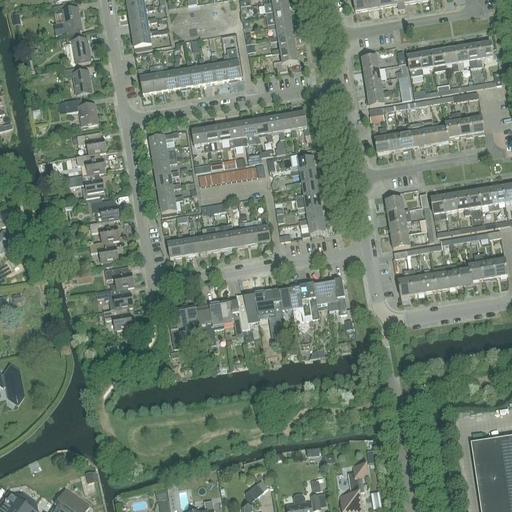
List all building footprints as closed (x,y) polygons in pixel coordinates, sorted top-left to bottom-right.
[(152,0),(130,0),(126,1),(128,13),(145,10),(144,2),(152,1),(152,0)] [(352,0),(355,14),(367,12),(365,0),(352,0)] [(377,0),(365,0),(367,12),(379,10),(377,0)] [(377,0),(379,10),(392,8),(390,0),(377,0)] [(287,2),(264,6),(266,18),(289,14),(287,2)] [(66,32),(83,30),(80,12),(71,13),(70,7),(54,10),(55,16),(63,15),(66,32)] [(154,9),(145,10),(128,13),(130,25),(147,22),(146,15),(154,13),(154,9)] [(289,14),(266,18),(268,31),(275,29),(291,27),(289,14)] [(155,21),(147,22),(130,25),(132,38),(149,35),(148,27),(156,26),(155,21)] [(291,27),(275,29),(276,31),(277,39),(269,40),(270,43),(278,42),(293,39),(291,27)] [(158,33),(149,35),(132,38),(134,51),(151,48),(150,39),(158,38),(158,33)] [(66,40),(66,41),(60,42),(61,48),(67,47),(72,46),(75,64),(92,61),(89,43),(84,43),(83,37),(66,40)] [(293,39),(278,42),(279,51),(271,53),(272,55),(280,54),(295,52),(293,39)] [(478,47),(481,61),(493,59),(490,45),(478,47)] [(482,69),(481,61),(478,47),(466,49),(469,63),(470,71),(482,69)] [(462,64),(469,63),(466,49),(454,51),(458,73),(464,72),(462,64)] [(224,67),(227,84),(241,82),(236,51),(227,52),(228,57),(223,58),(224,67)] [(443,53),(445,67),(452,66),(453,74),(458,73),(454,51),(443,53)] [(297,64),(295,52),(280,54),(280,56),(281,64),(273,65),(275,75),(287,74),(285,66),(297,64)] [(431,55),(433,69),(434,74),(446,72),(445,67),(443,53),(431,55)] [(401,68),(406,67),(404,55),(397,56),(399,68),(401,68)] [(421,71),(433,69),(431,55),(419,57),(421,71)] [(422,77),(421,71),(419,57),(407,59),(410,79),(422,77)] [(363,74),(378,71),(376,59),(361,62),(363,74)] [(227,84),(224,67),(217,68),(215,60),(211,60),(212,68),(215,86),(227,84)] [(215,86),(212,68),(204,70),(203,61),(199,62),(200,70),(203,88),(215,86)] [(203,88),(200,70),(192,71),(191,63),(187,64),(188,72),(191,90),(203,88)] [(174,66),(176,74),(178,92),(191,90),(188,72),(180,74),(179,65),(174,66)] [(178,92),(176,74),(168,75),(166,67),(162,68),(163,76),(166,94),(178,92)] [(166,94),(163,76),(155,78),(154,69),(150,70),(151,78),(154,96),(166,94)] [(76,96),(93,93),(90,75),(81,77),(80,70),(64,73),(65,80),(73,78),(76,96)] [(142,98),(154,96),(151,78),(143,79),(142,71),(137,72),(139,81),(140,81),(142,98)] [(363,74),(365,86),(380,83),(378,71),(363,74)] [(495,84),(496,89),(502,88),(500,76),(494,76),(495,84)] [(380,83),(365,86),(367,97),(382,95),(380,83)] [(382,95),(367,97),(368,103),(366,104),(366,107),(369,108),(369,109),(384,107),(383,100),(390,99),(389,94),(382,95)] [(465,97),(466,101),(466,103),(478,101),(477,95),(465,97)] [(466,103),(466,101),(465,97),(453,99),(454,103),(454,105),(466,103)] [(95,114),(96,113),(95,107),(81,109),(80,102),(64,105),(66,116),(78,114),(81,130),(97,127),(95,114)] [(471,136),(472,136),(469,121),(462,122),(461,114),(456,115),(457,123),(460,138),(465,137),(465,139),(466,140),(471,139),(472,139),(471,136)] [(304,115),(291,117),(294,132),(296,132),(304,130),(305,138),(309,138),(308,129),(307,129),(304,115)] [(453,124),(445,125),(446,129),(447,140),(448,140),(459,138),(459,141),(460,141),(460,138),(457,123),(456,115),(452,116),(451,116),(453,124)] [(291,117),(279,119),(282,134),(283,134),(291,132),(292,140),(297,140),(296,132),(294,132),(291,117)] [(279,119),(267,121),(269,136),(271,136),(279,134),(280,143),(285,142),(283,134),(282,134),(279,119)] [(469,121),(472,136),(476,136),(476,137),(478,138),(483,137),(484,137),(481,119),(469,121)] [(267,121),(254,123),(257,138),(259,138),(266,136),(268,145),(272,144),(271,136),(269,136),(267,121)] [(254,123),(242,125),(244,140),(246,140),(254,139),(255,147),(260,146),(259,138),(257,138),(254,123)] [(240,125),(229,127),(232,142),(234,142),(235,150),(243,149),(247,148),(246,140),(244,140),(242,125),(240,125)] [(439,125),(433,126),(437,146),(449,144),(448,140),(447,140),(446,129),(440,130),(439,125)] [(422,133),(425,148),(437,146),(433,126),(428,127),(429,132),(422,133)] [(229,127),(217,129),(219,144),(221,144),(229,142),(230,151),(235,150),(234,142),(232,142),(229,127)] [(217,129),(204,131),(207,146),(209,146),(214,145),(214,149),(216,150),(216,153),(217,153),(219,153),(219,152),(223,152),(221,144),(219,144),(217,129)] [(410,129),(398,131),(398,133),(398,137),(401,152),(413,150),(410,135),(410,129)] [(204,131),(192,133),(192,135),(194,148),(204,146),(206,155),(210,154),(209,146),(207,146),(204,131)] [(386,139),(387,139),(386,131),(380,132),(381,140),(374,141),(377,156),(389,154),(386,139)] [(398,133),(386,135),(387,139),(386,139),(389,154),(401,152),(398,137),(398,133)] [(425,148),(422,133),(410,135),(413,150),(425,148)] [(99,155),(105,154),(103,140),(101,141),(100,135),(76,139),(78,148),(86,146),(88,157),(99,155)] [(164,139),(149,142),(151,154),(167,152),(166,150),(174,149),(173,141),(172,136),(164,138),(164,139)] [(167,152),(151,154),(153,167),(169,164),(168,162),(177,161),(175,153),(174,149),(166,150),(167,152)] [(300,172),(292,173),(292,178),(301,176),(300,175),(316,172),(313,154),(298,156),(299,162),(298,162),(300,172)] [(85,167),(87,177),(98,176),(104,175),(102,161),(100,161),(99,155),(88,157),(76,159),(77,168),(85,167)] [(169,164),(153,167),(156,179),(171,177),(170,175),(169,167),(177,165),(177,161),(168,162),(169,164)] [(265,180),(263,168),(256,169),(258,181),(265,180)] [(302,184),(294,186),(294,190),(303,189),(302,187),(318,185),(316,172),(300,175),(301,176),(302,184)] [(171,177),(156,179),(158,191),(173,189),(173,187),(171,179),(179,178),(179,173),(170,175),(171,177)] [(99,182),(98,176),(87,177),(68,181),(69,190),(85,187),(86,190),(82,191),(84,202),(100,199),(99,196),(104,195),(101,181),(99,182)] [(304,197),(296,198),(297,203),(305,202),(304,200),(320,197),(318,185),(302,187),(303,189),(304,197)] [(173,189),(158,191),(160,204),(175,201),(175,199),(173,192),(181,190),(181,186),(173,187),(173,189)] [(511,186),(501,189),(504,205),(511,204),(511,186)] [(501,189),(490,190),(493,213),(499,213),(498,207),(504,205),(501,189)] [(488,214),(493,213),(490,190),(478,192),(481,209),(487,208),(488,214)] [(469,211),(481,209),(478,192),(466,194),(469,211)] [(470,217),(469,211),(466,194),(454,196),(457,213),(464,212),(465,218),(470,217)] [(454,196),(442,198),(445,215),(457,213),(454,196)] [(305,202),(297,203),(298,211),(298,215),(307,214),(306,212),(322,209),(320,197),(304,200),(305,202)] [(424,210),(428,209),(426,197),(420,198),(422,210),(424,210)] [(175,201),(160,204),(162,216),(177,214),(175,204),(183,203),(183,198),(175,199),(175,201)] [(442,198),(431,200),(433,217),(441,216),(442,222),(446,222),(442,198)] [(387,215),(404,213),(402,201),(385,204),(387,215)] [(113,223),(119,222),(117,208),(114,208),(113,202),(90,206),(91,215),(100,214),(102,225),(113,223)] [(308,222),(300,223),(301,228),(309,227),(308,224),(324,222),(322,209),(306,212),(307,214),(308,222)] [(389,227),(406,224),(411,224),(409,212),(404,213),(387,215),(389,227)] [(309,227),(301,228),(302,236),(302,240),(311,239),(311,237),(326,235),(324,222),(308,224),(309,227)] [(100,234),(101,245),(112,243),(112,244),(118,243),(116,229),(114,229),(113,223),(102,225),(89,227),(91,236),(100,234)] [(257,223),(252,224),(253,232),(255,231),(258,247),(270,245),(268,229),(258,231),(257,223)] [(408,236),(406,224),(389,227),(391,239),(408,236)] [(244,225),(239,226),(241,234),(243,234),(245,249),(258,247),(255,231),(253,232),(245,233),(244,225)] [(232,227),(227,228),(228,236),(230,236),(233,251),(245,249),(243,234),(241,234),(233,235),(232,227)] [(219,229),(214,230),(216,238),(218,237),(220,253),(233,251),(230,236),(228,236),(227,228),(219,229)] [(207,231),(202,232),(203,240),(205,239),(208,255),(220,253),(218,237),(216,238),(214,230),(213,230),(207,231)] [(0,254),(2,255),(14,240),(4,232),(0,236),(0,254)] [(194,233),(190,234),(191,242),(193,242),(195,257),(208,255),(205,239),(203,240),(195,241),(194,233)] [(488,235),(489,240),(489,242),(501,240),(499,233),(488,235)] [(182,235),(177,236),(179,244),(180,243),(183,259),(195,257),(193,242),(191,242),(183,243),(182,235)] [(410,248),(408,236),(391,239),(392,251),(410,248)] [(169,237),(165,238),(166,246),(167,246),(170,261),(183,259),(180,243),(179,244),(171,245),(169,237)] [(101,245),(89,247),(90,256),(99,255),(101,266),(103,265),(104,269),(114,267),(113,264),(117,263),(115,249),(113,249),(112,244),(112,243),(101,245)] [(407,260),(407,258),(406,254),(394,256),(395,262),(407,260)] [(468,267),(468,271),(471,284),(483,282),(479,258),(479,257),(474,258),(475,266),(468,267)] [(495,280),(492,263),(486,264),(485,257),(479,258),(483,282),(495,280)] [(492,263),(495,280),(507,278),(504,261),(492,263)] [(472,288),(471,284),(468,271),(463,272),(462,264),(457,265),(457,267),(456,267),(460,290),(472,288)] [(456,267),(444,269),(448,292),(460,290),(456,267)] [(114,281),(116,292),(127,290),(127,291),(133,289),(131,275),(129,275),(128,269),(104,273),(106,282),(114,281)] [(432,271),(433,277),(436,294),(448,292),(444,269),(432,271)] [(412,298),(408,274),(408,273),(403,274),(405,281),(398,283),(400,300),(412,298)] [(414,273),(408,274),(412,298),(424,296),(421,279),(415,280),(414,273)] [(424,296),(436,294),(433,277),(421,279),(424,296)] [(323,284),(327,305),(337,303),(340,318),(347,317),(341,281),(334,283),(334,282),(323,284)] [(317,307),(327,305),(323,284),(306,286),(312,322),(319,321),(317,307)] [(304,324),(312,322),(306,286),(288,289),(292,311),(302,309),(304,324)] [(282,313),(292,311),(288,289),(272,292),(277,328),(284,327),(282,313)] [(114,302),(116,312),(127,311),(132,310),(130,296),(128,296),(127,291),(127,290),(116,292),(104,294),(105,303),(114,302)] [(272,292),(254,295),(257,316),(259,323),(259,325),(269,323),(272,341),(280,340),(277,328),(272,292)] [(236,298),(237,302),(242,334),(243,334),(250,332),(249,325),(259,323),(257,316),(254,295),(236,298)] [(243,338),(243,334),(242,334),(237,302),(220,305),(223,326),(233,324),(236,339),(243,338)] [(202,308),(208,344),(216,342),(214,333),(224,331),(223,326),(220,305),(202,308)] [(184,311),(188,332),(198,330),(201,345),(208,344),(202,308),(184,311)] [(116,312),(103,314),(103,316),(104,321),(104,323),(113,322),(115,333),(132,330),(129,316),(128,317),(127,311),(116,312)] [(178,334),(188,332),(184,311),(174,312),(174,313),(167,315),(173,349),(180,348),(178,334)] [(0,390),(2,390),(7,389),(9,401),(18,407),(24,398),(19,374),(11,368),(4,377),(0,377),(0,390)] [(511,511),(511,438),(471,445),(480,511),(511,511)] [(340,497),(341,511),(362,511),(358,481),(369,480),(367,466),(353,468),(354,475),(348,476),(351,496),(340,497)] [(262,483),(258,487),(257,486),(246,495),(248,508),(242,509),(242,511),(253,511),(253,504),(264,494),(268,491),(262,483)] [(87,511),(90,509),(65,492),(55,507),(57,509),(55,511),(37,511),(37,505),(23,495),(13,497),(9,494),(0,506),(0,511),(87,511)] [(295,507),(287,509),(287,511),(320,511),(318,498),(311,499),(312,505),(305,506),(304,500),(303,498),(301,497),(297,498),(295,499),(294,501),(295,507)] [(379,498),(371,499),(372,510),(380,509),(379,498)]
